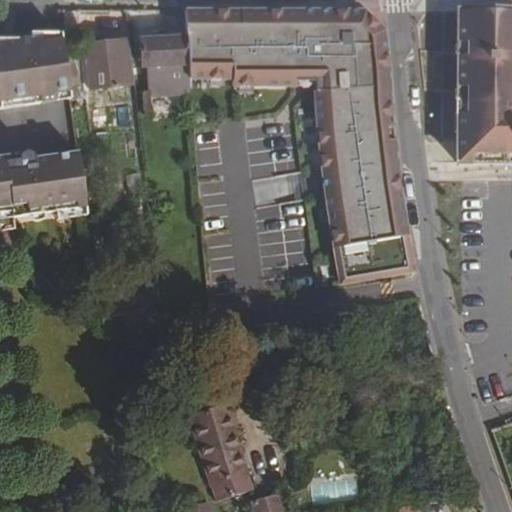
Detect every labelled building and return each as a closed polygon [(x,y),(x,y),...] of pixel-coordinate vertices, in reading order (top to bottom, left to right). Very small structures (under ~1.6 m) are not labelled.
[(187,11),(175,11),(177,31),(189,29),(187,11)] [(194,71),(194,78),(236,74),(237,81),(320,72),(327,186),(336,287),(409,275),(394,181),(387,62),(384,36),(380,36),(380,30),(366,15),(351,15),(351,12),(187,11),(189,29),(190,38),(194,71)] [(457,163),(511,164),(511,12),(458,12),(457,163)] [(41,104),(72,100),(71,85),(66,49),(65,35),(30,35),(30,39),(31,39),(33,51),(41,104)] [(190,38),(144,42),(147,75),(194,71),(190,38)] [(0,109),(41,104),(33,51),(31,39),(30,39),(29,39),(26,39),(22,39),(17,41),(18,42),(17,48),(4,49),(2,41),(0,41),(0,109)] [(125,43),(86,46),(90,91),(129,87),(125,43)] [(80,48),(66,49),(71,85),(83,83),(80,48)] [(194,78),(194,71),(147,75),(149,96),(196,92),(194,78)] [(253,99),(254,114),(275,112),(274,97),(253,99)] [(56,212),(85,208),(78,153),(47,157),(48,163),(35,166),(34,160),(34,159),(32,155),(28,153),(25,153),(20,155),(0,158),(0,231),(14,229),(13,218),(56,212)] [(56,212),(56,220),(86,216),(85,208),(56,212)] [(227,408),(190,418),(215,502),(251,490),(227,408)] [(280,511),(278,498),(253,501),(254,511),(280,511)]
